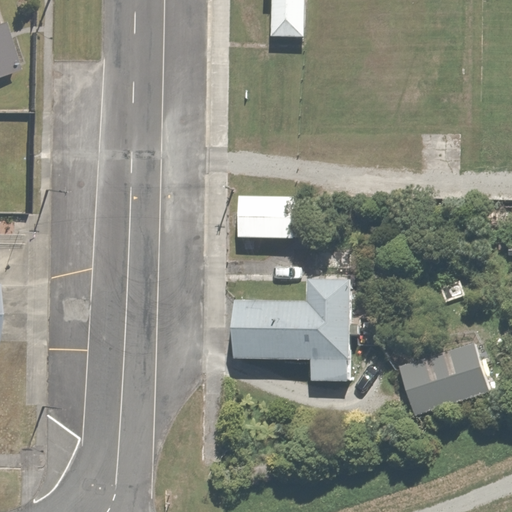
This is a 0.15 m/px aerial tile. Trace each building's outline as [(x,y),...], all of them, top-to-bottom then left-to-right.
[(273,0),(273,3),(282,4),(279,42),(314,43),(316,0),(273,0)] [(0,80),(25,72),(8,23),(0,25),(0,80)] [(312,201),(247,200),(247,243),(311,244),(312,201)] [(318,306),(245,307),(246,369),(321,368),(321,388),(365,387),(364,282),(317,282),(318,306)] [(483,346),(407,370),(423,422),(499,398),(483,346)]
